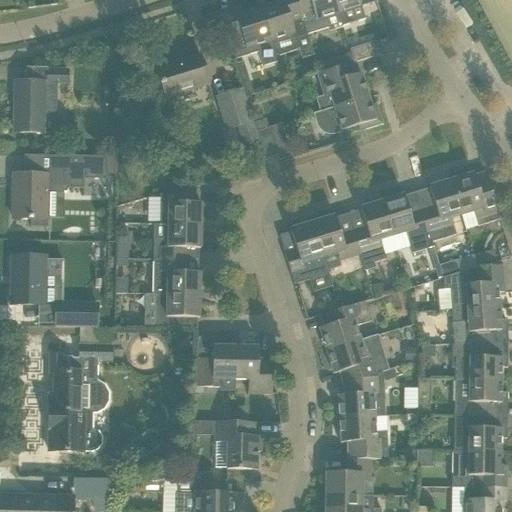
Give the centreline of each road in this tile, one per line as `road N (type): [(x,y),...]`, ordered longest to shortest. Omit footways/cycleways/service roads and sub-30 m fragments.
road 1 (residential): [(271,511),(297,430),(277,304),(255,237),(261,188),(376,152),(460,99)]
road 2 (residential): [(0,38),(142,0)]
